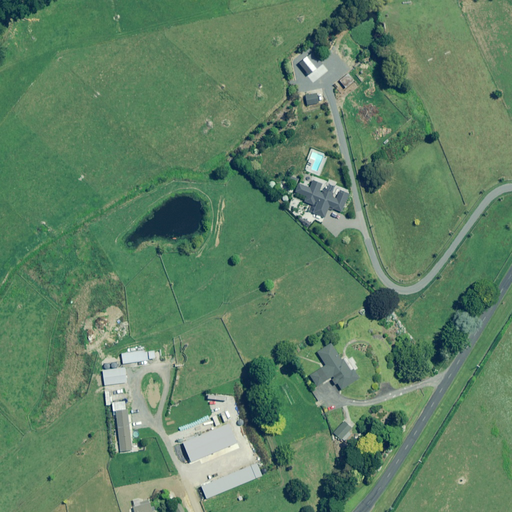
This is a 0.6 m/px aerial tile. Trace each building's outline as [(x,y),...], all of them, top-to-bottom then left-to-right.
[(323,65),(313,53),(299,63),(309,76),(323,65)] [(318,104),(317,94),(306,96),(307,105),(318,104)] [(340,192),(314,181),(311,188),(300,183),(296,193),(306,197),(304,202),(316,207),(313,213),(326,218),(330,208),(342,213),(351,193),(342,189),(340,192)] [(342,360),(331,344),(318,353),(326,366),(315,373),(322,384),(333,377),(342,390),(360,378),(355,369),(351,372),(343,359),(342,360)] [(124,364),(149,361),(149,360),(156,359),(155,350),(148,351),(122,354),(124,364)] [(128,408),(116,410),(121,452),(133,451),(128,408)] [(352,428),(345,422),(334,434),(345,443),(352,435),(349,432),(352,428)] [(153,511),(152,511),(149,501),(140,503),(141,505),(133,507),(134,511),(156,511),(157,511),(153,511)] [(184,511),(180,503),(174,505),(176,511),(184,511)]
